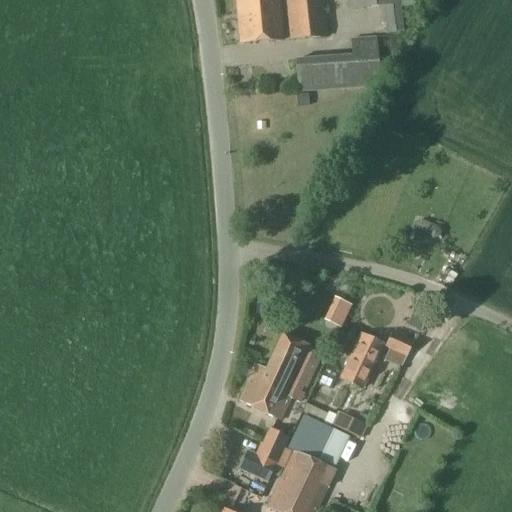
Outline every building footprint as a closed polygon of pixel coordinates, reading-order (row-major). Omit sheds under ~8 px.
[(235,0),(239,43),(282,40),(278,0),(235,0)] [(286,0),(291,41),(327,37),(323,0),(286,0)] [(414,5),(413,0),(348,0),(349,8),(385,4),(388,33),(403,31),(401,7),(414,5)] [(298,91),(380,86),(376,37),(352,38),(353,53),(295,57),(298,91)] [(307,94),(295,95),(296,107),(307,106),(307,94)] [(417,222),(416,225),(417,228),(420,230),(428,233),(430,238),(434,239),(439,237),(441,233),(439,229),(434,227),(420,221),(417,222)] [(336,298),(332,308),(349,315),(353,306),(336,298)] [(401,368),(407,357),(414,343),(393,333),(386,347),(391,349),(385,360),(401,368)] [(306,374),(314,354),(311,353),(312,349),(304,344),(282,334),(266,369),(256,365),(240,401),(279,420),(290,399),(302,372),(306,374)] [(362,388),(382,345),(361,335),(341,378),(362,388)] [(306,404),(302,413),(313,418),(317,409),(306,404)] [(337,412),(331,425),(361,440),(368,426),(337,412)] [(285,448),(273,475),(280,478),(268,506),(281,511),(315,511),(335,471),(333,471),(348,438),(304,417),(289,450),(285,448)] [(268,483),(273,475),(285,448),(294,429),(276,420),(271,430),(269,429),(248,474),(268,483)]
